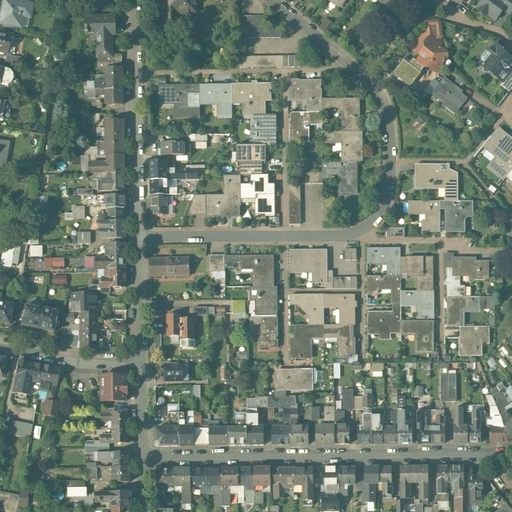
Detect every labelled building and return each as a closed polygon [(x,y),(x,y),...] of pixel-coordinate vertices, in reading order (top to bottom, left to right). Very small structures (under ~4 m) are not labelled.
[(163,0),(164,26),(168,26),(171,28),(175,28),(178,25),(178,21),(175,18),(174,18),(174,17),(179,11),(185,11),(187,11),(189,14),(196,13),(195,0),(163,0)] [(483,0),(481,3),(483,5),(479,12),(485,17),(487,14),(495,21),(503,11),(508,4),(504,2),(502,0),(483,0)] [(511,0),(505,0),(504,2),(508,4),(503,11),(510,16),(511,12),(511,0)] [(31,6),(2,1),(0,16),(0,15),(0,24),(20,28),(21,17),(22,13),(30,15),(31,6)] [(239,38),(282,38),(282,27),(265,26),(265,15),(239,15),(239,38)] [(29,18),(21,17),(20,28),(27,28),(29,18)] [(114,17),(85,18),(85,35),(97,35),(98,50),(111,49),(111,35),(114,35),(115,35),(114,17)] [(319,30),(327,35),(334,23),(326,19),(319,30)] [(440,23),(438,22),(427,23),(426,25),(428,39),(439,41),(442,37),(440,23)] [(13,38),(0,36),(0,53),(7,55),(8,47),(11,48),(13,38)] [(53,40),(45,38),(44,47),(52,48),(53,40)] [(439,41),(428,39),(424,44),(425,52),(422,53),(420,55),(422,57),(418,62),(418,63),(424,68),(428,68),(435,73),(437,72),(442,66),(442,64),(447,57),(447,54),(439,48),(439,41)] [(502,50),(495,45),(488,53),(486,51),(481,58),(481,62),(481,63),(484,65),(482,66),(483,67),(485,65),(490,68),(491,73),(498,79),(505,70),(509,69),(511,66),(509,64),(511,60),(511,59),(507,56),(504,56),(500,53),(502,50)] [(21,59),(5,56),(4,64),(19,67),(21,59)] [(421,73),(424,68),(418,63),(418,62),(413,59),(409,64),(403,59),(392,74),(403,83),(407,77),(414,83),(421,73)] [(122,63),(104,64),(105,76),(105,75),(122,75),(122,63)] [(9,71),(5,70),(0,69),(0,85),(3,86),(6,85),(7,85),(10,83),(12,79),(12,75),(11,75),(9,72),(9,71)] [(511,71),(511,72),(500,86),(509,92),(511,88),(511,71)] [(122,75),(105,75),(105,76),(106,84),(106,85),(106,90),(122,90),(122,75)] [(459,89),(444,78),(439,84),(432,94),(444,103),(442,105),(455,115),(467,99),(457,91),(459,89)] [(431,96),(432,94),(439,84),(433,80),(424,91),(431,96)] [(290,128),(290,143),(308,143),(308,137),(308,123),(322,123),(322,114),(330,114),(330,111),(334,111),(334,112),(343,112),(343,132),(322,132),(322,144),(341,144),(341,163),(323,163),(322,173),(305,173),(305,184),(323,184),(323,179),(328,179),(328,174),(339,174),(339,183),(340,183),(340,194),(355,194),(355,162),(363,162),(362,132),(359,132),(358,101),(322,101),(322,82),(287,83),(288,101),(306,101),(306,113),(293,113),(293,128),(290,128)] [(269,85),(231,86),(232,102),(247,102),(248,116),(250,116),(264,116),(264,101),(270,101),(269,85)] [(199,86),(159,86),(159,104),(175,104),(175,119),(200,118),(200,104),(199,86)] [(231,86),(199,86),(200,104),(220,104),(220,118),(232,118),(232,102),(231,86)] [(122,90),(106,90),(106,96),(106,105),(123,105),(122,90)] [(264,116),(250,116),(250,118),(250,139),(253,139),(253,146),(264,146),(276,146),(276,116),(264,116)] [(123,121),(105,121),(105,130),(107,130),(107,137),(108,137),(119,137),(123,137),(123,121)] [(197,148),(207,148),(208,134),(190,134),(190,141),(197,141),(197,148)] [(511,140),(510,143),(500,135),(499,135),(497,135),(497,136),(493,140),(495,142),(489,149),(500,158),(491,168),(506,179),(511,171),(511,155),(510,154),(511,151),(511,140)] [(107,143),(98,143),(98,149),(108,149),(108,137),(107,137),(107,143)] [(119,137),(108,137),(108,149),(108,156),(124,156),(123,141),(119,137)] [(184,156),(184,143),(162,143),(162,150),(159,151),(159,156),(184,156)] [(265,163),(264,146),(253,146),(237,146),(237,163),(240,163),(240,176),(251,176),(262,176),(262,163),(265,163)] [(124,156),(108,156),(108,160),(108,167),(102,167),(102,163),(88,163),(88,173),(107,173),(124,173),(124,156)] [(166,162),(151,162),(151,181),(167,181),(174,181),(175,170),(166,170),(166,162)] [(449,165),(416,165),(416,183),(418,185),(430,185),(432,187),(440,187),(441,189),(446,189),(446,202),(452,202),(457,202),(456,175),(449,171),(449,165)] [(186,169),(175,170),(174,181),(186,180),(186,169)] [(206,169),(186,169),(186,180),(199,180),(206,169)] [(124,173),(107,173),(107,180),(98,180),(98,192),(124,191),(124,173)] [(240,176),(223,176),(224,197),(206,197),(207,216),(207,217),(228,217),(229,215),(238,215),(238,206),(241,206),(241,196),(241,186),(240,176)] [(268,190),(268,176),(262,176),(251,176),(251,183),(250,183),(250,186),(241,186),(241,196),(255,196),(255,215),(265,215),(265,217),(275,216),(274,190),(268,190)] [(167,181),(151,181),(151,195),(167,196),(167,189),(166,188),(167,181)] [(167,196),(151,195),(152,199),(151,199),(151,216),(167,216),(167,196)] [(49,210),(48,196),(36,197),(37,211),(49,210)] [(206,196),(194,197),(188,216),(207,216),(206,197),(206,196)] [(124,197),(98,197),(98,206),(108,206),(108,209),(124,209),(124,197)] [(440,202),(410,202),(410,214),(423,214),(423,232),(440,232),(440,209),(440,202)] [(460,206),(452,206),(452,202),(446,202),(440,202),(440,209),(446,209),(446,232),(463,232),(463,213),(470,213),(472,211),(472,202),(460,202),(460,206)] [(124,209),(108,209),(108,213),(98,213),(98,222),(100,222),(109,222),(124,222),(124,209)] [(124,222),(109,222),(100,222),(100,239),(109,239),(125,239),(124,222)] [(404,230),(386,230),(386,238),(404,238),(404,230)] [(28,232),(29,245),(39,244),(38,231),(28,232)] [(91,244),(91,232),(78,232),(78,244),(91,244)] [(42,245),(29,246),(30,257),(42,256),(42,245)] [(125,245),(107,245),(107,258),(108,258),(109,258),(125,258),(125,245)] [(401,248),(374,248),(374,263),(386,263),(387,277),(401,277),(401,274),(401,258),(401,248)] [(314,251),(289,252),(290,272),(315,272),(315,282),(326,282),(326,271),(327,271),(326,254),(314,254),(314,251)] [(454,254),(443,254),(444,269),(446,269),(446,264),(454,264),(454,260),(454,254)] [(224,256),(208,256),(208,273),(225,273),(225,269),(225,257),(225,256),(224,256)] [(240,257),(225,257),(225,269),(234,269),(234,263),(240,263),(240,257)] [(273,257),(240,257),(240,263),(240,268),(256,268),(256,288),(273,288),(273,257)] [(107,258),(96,258),(96,269),(89,269),(89,274),(96,274),(96,271),(109,270),(109,258),(108,258),(107,258)] [(125,270),(125,258),(109,258),(109,270),(125,270)] [(433,258),(407,258),(407,274),(407,276),(417,276),(417,292),(431,292),(433,292),(433,258)] [(63,259),(51,259),(51,268),(63,267),(63,259)] [(188,259),(149,259),(149,277),(189,276),(188,259)] [(471,262),(471,260),(454,260),(454,264),(454,269),(454,274),(460,274),(470,274),(470,280),(485,280),(485,271),(488,271),(488,262),(471,262)] [(454,274),(454,269),(446,269),(447,282),(448,282),(448,286),(447,286),(447,298),(450,298),(465,298),(465,287),(460,287),(460,274),(454,274)] [(109,270),(109,279),(102,280),(102,286),(102,288),(109,288),(125,287),(125,270),(109,270)] [(54,276),(54,284),(64,284),(64,276),(54,276)] [(387,277),(367,277),(367,294),(378,294),(378,291),(381,291),(381,288),(391,288),(391,305),(393,305),(401,305),(401,304),(401,292),(401,277),(387,277)] [(109,288),(102,288),(102,286),(100,286),(100,291),(100,294),(110,294),(109,288)] [(256,288),(252,288),(252,298),(258,298),(258,313),(251,313),(251,318),(276,318),(276,288),(273,288),(256,288)] [(417,292),(401,292),(401,304),(420,304),(420,320),(434,320),(434,304),(431,304),(431,292),(417,292)] [(97,294),(72,294),(72,297),(72,313),(81,313),(97,312),(97,294)] [(355,325),(355,295),(323,296),(323,307),(342,307),(342,325),(352,325),(355,325)] [(298,304),(298,307),(307,315),(309,315),(314,319),(314,326),(323,326),(323,307),(323,296),(290,296),(290,305),(298,304)] [(465,298),(450,298),(450,309),(447,309),(447,325),(461,325),(461,310),(480,310),(480,297),(465,298)] [(246,301),(233,301),(232,313),(246,314),(246,301)] [(12,305),(0,302),(0,323),(8,325),(12,305)] [(41,309),(24,305),(21,325),(37,328),(41,309)] [(393,312),(367,312),(367,332),(382,332),(382,337),(390,337),(390,334),(401,334),(401,322),(401,305),(393,305),(393,312)] [(207,316),(207,308),(194,308),(194,317),(207,316)] [(58,312),(41,309),(37,328),(54,332),(58,312)] [(97,312),(81,313),(81,328),(81,331),(97,330),(97,312)] [(180,315),(166,315),(167,337),(181,337),(180,315)] [(195,341),(194,319),(181,319),(181,315),(180,315),(181,337),(181,341),(195,341)] [(276,318),(251,318),(251,333),(260,333),(260,349),(276,349),(276,318)] [(430,322),(401,322),(401,334),(401,335),(417,335),(417,352),(432,352),(432,334),(430,334),(430,322)] [(342,325),(323,326),(324,337),(324,340),(337,339),(338,359),(348,359),(348,356),(355,355),(355,338),(352,338),(352,325),(342,325)] [(310,326),(295,326),(295,340),(290,340),(290,359),(310,359),(309,337),(324,337),(323,326),(314,326),(310,326)] [(489,345),(489,327),(469,327),(469,333),(459,334),(459,339),(459,348),(466,348),(466,353),(475,353),(475,355),(482,355),(482,345),(489,345)] [(97,330),(81,331),(81,349),(97,349),(97,331),(97,330)] [(79,338),(67,335),(65,346),(77,348),(79,338)] [(195,347),(195,341),(181,341),(181,348),(182,348),(182,349),(193,349),(193,347),(195,347)] [(493,357),(487,360),(493,371),(499,367),(493,357)] [(43,366),(18,362),(12,393),(29,396),(30,388),(38,390),(40,384),(43,366)] [(373,376),(384,376),(384,363),(373,363),(373,376)] [(441,373),(449,373),(450,365),(441,364),(441,373)] [(58,370),(43,366),(40,384),(48,385),(55,387),(58,370)] [(182,366),(164,366),(164,382),(182,382),(182,379),(182,366)] [(297,372),(288,372),(276,372),(276,381),(277,381),(277,391),(312,391),(312,379),(309,379),(309,371),(297,371),(297,372)] [(448,374),(440,374),(441,403),(449,402),(448,374)] [(125,384),(125,377),(101,377),(102,403),(125,402),(125,395),(127,395),(127,384),(125,384)] [(55,387),(48,385),(47,392),(46,397),(53,398),(55,387)] [(193,397),(202,397),(201,386),(193,386),(193,397)] [(353,391),(342,391),(343,411),(353,410),(353,391)] [(508,405),(499,391),(493,395),(496,400),(495,401),(497,406),(501,416),(506,412),(503,408),(508,405)] [(289,397),(268,398),(268,405),(268,408),(279,408),(279,412),(282,411),(289,411),(289,406),(289,397)] [(56,404),(45,402),(42,417),(54,419),(56,404)] [(247,405),(238,406),(238,415),(247,415),(247,409),(247,405)] [(497,406),(491,407),(491,419),(493,419),(501,418),(501,416),(497,406)] [(164,407),(156,407),(155,407),(155,408),(155,415),(155,416),(156,416),(162,416),(162,417),(163,417),(164,417),(165,417),(165,416),(164,416),(164,417),(163,417),(163,414),(165,414),(165,413),(163,413),(163,408),(164,408),(165,408),(165,407),(164,407)] [(170,429),(155,429),(156,443),(159,447),(180,447),(179,429),(179,414),(179,409),(179,413),(168,413),(168,424),(170,426),(170,429)] [(334,409),(325,409),(325,424),(329,424),(329,429),(330,429),(334,429),(334,413),(334,409)] [(426,428),(426,411),(418,411),(418,444),(431,444),(431,428),(426,428)] [(511,419),(506,412),(501,416),(503,425),(508,443),(511,439),(511,419)] [(342,425),(342,413),(334,413),(334,429),(335,444),(340,444),(340,445),(349,445),(348,425),(342,425)] [(405,428),(404,413),(398,413),(398,429),(398,444),(411,444),(411,428),(405,428)] [(444,428),(444,414),(436,414),(436,428),(444,428)] [(127,429),(127,415),(113,415),(113,422),(113,423),(113,429),(127,429)] [(217,423),(217,415),(215,415),(208,415),(209,423),(215,423),(217,423)] [(372,418),(364,418),(364,428),(358,428),(358,445),(372,445),(372,429),(372,418)] [(480,418),(472,418),(472,428),(480,428),(480,418)] [(32,426),(11,422),(9,434),(29,438),(32,426)] [(503,425),(495,426),(496,428),(491,428),(491,443),(508,443),(503,425)] [(262,428),(254,428),(251,428),(247,428),(247,430),(247,446),(262,446),(262,428)] [(308,428),(297,429),(289,429),(289,446),(308,445),(308,428)] [(444,444),(444,428),(436,428),(431,428),(431,444),(444,444)] [(463,428),(455,428),(456,444),(468,444),(467,428),(463,428)] [(472,428),(467,428),(468,444),(481,443),(480,428),(472,428)] [(127,429),(113,429),(113,434),(113,436),(113,444),(128,443),(127,429)] [(187,429),(185,429),(184,429),(179,429),(180,447),(194,446),(194,429),(187,429)] [(200,429),(194,429),(194,446),(209,446),(209,431),(209,429),(200,429)] [(285,429),(272,429),(272,446),(289,446),(289,429),(285,429)] [(334,429),(330,429),(329,429),(316,429),(316,445),(334,445),(335,444),(334,429)] [(385,445),(385,429),(376,429),(372,429),(372,445),(385,445)] [(398,444),(398,429),(393,429),(385,429),(385,444),(398,444)] [(238,430),(228,431),(228,446),(247,446),(247,430),(240,430),(238,430)] [(213,431),(209,431),(209,446),(228,446),(228,431),(213,431)] [(110,454),(102,455),(102,463),(113,462),(113,454),(110,454)] [(128,454),(113,454),(113,462),(113,469),(128,469),(128,454)] [(35,459),(26,458),(25,465),(34,466),(35,459)] [(449,484),(449,467),(436,468),(436,484),(444,484),(449,484)] [(463,491),(463,467),(449,467),(449,484),(454,484),(454,493),(454,495),(463,495),(463,491)] [(378,468),(364,469),(364,485),(373,485),(378,485),(378,468)] [(391,484),(391,468),(378,468),(378,485),(383,485),(391,484)] [(414,468),(401,468),(401,484),(408,484),(414,484),(414,468)] [(427,484),(427,468),(414,468),(414,484),(419,484),(427,484)] [(97,469),(88,469),(88,480),(97,480),(97,469)] [(113,469),(102,469),(102,484),(128,483),(128,469),(113,469)] [(294,469),(273,470),(273,486),(283,486),(283,488),(285,488),(292,489),(293,486),(294,486),(294,469)] [(311,485),(311,469),(294,469),(294,486),(302,485),(311,485)] [(338,469),(322,469),(322,485),(327,485),(339,485),(338,469)] [(354,469),(338,469),(339,485),(344,485),(354,485),(354,469)] [(190,470),(174,471),(174,487),(183,487),(190,487),(190,470)] [(206,470),(190,470),(190,487),(192,487),(206,487),(206,470)] [(222,487),(222,470),(206,470),(206,487),(218,487),(222,487)] [(238,470),(222,470),(222,487),(225,487),(238,486),(238,470)] [(254,470),(238,470),(238,486),(244,486),(250,486),(254,486),(254,470)] [(270,486),(270,470),(254,470),(254,486),(257,486),(270,486)] [(174,471),(159,471),(156,475),(156,488),(163,488),(174,487),(174,471)] [(482,478),(468,478),(468,491),(468,507),(478,507),(482,507),(482,499),(481,498),(481,494),(482,494),(482,478)] [(391,495),(391,484),(383,485),(383,495),(386,495),(391,495)] [(427,495),(427,484),(419,484),(419,495),(427,495)] [(444,492),(444,484),(436,484),(436,495),(445,494),(444,492)] [(311,498),(311,485),(302,485),(302,498),(311,498)] [(339,495),(339,485),(327,485),(327,496),(339,496),(339,495)] [(345,490),(344,485),(339,485),(339,495),(339,496),(339,501),(342,501),(347,501),(346,490),(345,490)] [(373,504),(373,485),(364,485),(364,504),(373,504)] [(250,486),(250,490),(245,490),(245,505),(254,505),(254,486),(250,486)] [(257,490),(257,486),(254,486),(254,505),(263,505),(263,490),(257,490)] [(283,488),(283,486),(273,486),(273,498),(283,498),(283,488)] [(190,499),(190,487),(183,487),(183,490),(182,490),(182,504),(190,504),(190,499)] [(85,489),(70,489),(70,498),(85,498),(85,489)] [(218,491),(214,491),(214,508),(222,507),(222,490),(218,491)] [(468,511),(468,507),(468,491),(463,491),(463,495),(454,495),(454,508),(457,508),(457,511),(468,511)] [(16,511),(20,496),(0,492),(0,511),(4,511),(16,511)] [(444,492),(445,494),(436,495),(436,502),(447,502),(447,492),(444,492)] [(129,494),(112,495),(112,503),(112,509),(129,509),(129,494)] [(327,496),(322,496),(322,511),(334,511),(339,511),(339,501),(339,496),(327,496)]
